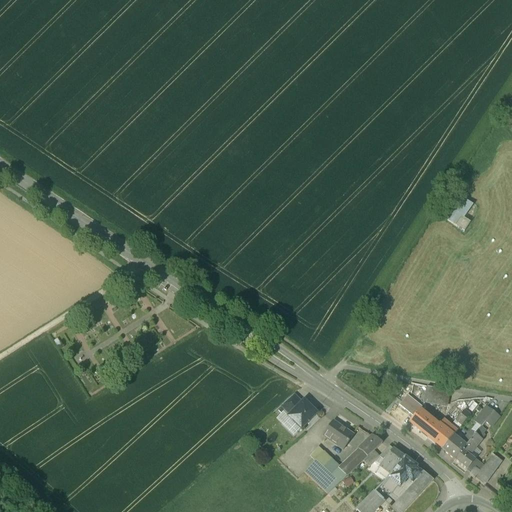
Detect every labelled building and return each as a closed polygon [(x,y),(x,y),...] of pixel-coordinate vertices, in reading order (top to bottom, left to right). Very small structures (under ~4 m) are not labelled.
[(458,199),(443,220),(456,229),(471,209),(458,199)] [(459,230),(464,234),(469,225),(464,222),(459,230)] [(111,304),(103,309),(117,332),(125,328),(111,304)] [(446,393),(426,389),(423,403),(443,407),(446,393)] [(293,396),(281,407),(290,416),(302,404),(293,396)] [(399,406),(414,418),(419,412),(422,408),(407,396),(399,406)] [(316,415),(303,402),(302,404),(290,416),(288,418),(300,430),(316,415)] [(468,408),(471,412),(477,407),(474,403),(468,408)] [(486,409),(475,423),(482,428),(486,423),(492,414),(486,409)] [(410,424),(427,439),(437,427),(419,412),(414,418),(410,424)] [(463,413),(456,422),(462,427),(469,418),(463,413)] [(498,419),(492,414),(486,423),(492,428),(498,419)] [(353,437),(333,422),(322,437),(343,451),(353,437)] [(452,438),(439,427),(438,428),(437,427),(427,439),(442,451),(452,438)] [(452,438),(442,451),(454,461),(475,436),(471,432),(461,444),(452,438)] [(475,436),(454,461),(467,472),(475,462),(469,457),(481,441),(475,436)] [(339,469),(338,470),(346,478),(363,462),(373,452),(382,444),(372,438),(339,469)] [(404,458),(389,447),(382,454),(386,458),(379,467),(391,475),(404,458)] [(323,453),(318,448),(310,457),(315,462),(323,453)] [(373,452),(363,462),(369,468),(380,458),(373,452)] [(492,457),(486,452),(482,456),(488,461),(492,457)] [(339,469),(323,453),(315,462),(339,485),(346,478),(338,470),(339,469)] [(488,461),(479,473),(489,480),(501,463),(492,457),(488,461)] [(415,467),(404,458),(391,475),(386,481),(392,487),(400,476),(406,480),(415,467)] [(315,462),(303,473),(327,496),(339,485),(315,462)] [(479,473),(474,469),(469,476),(484,487),(489,480),(479,473)] [(433,481),(421,472),(414,481),(418,484),(408,493),(415,500),(433,481)] [(386,481),(374,493),(380,499),(392,487),(386,481)] [(374,493),(356,511),(357,511),(366,511),(380,499),(374,493)] [(408,493),(392,510),(393,511),(404,511),(415,500),(408,493)]
